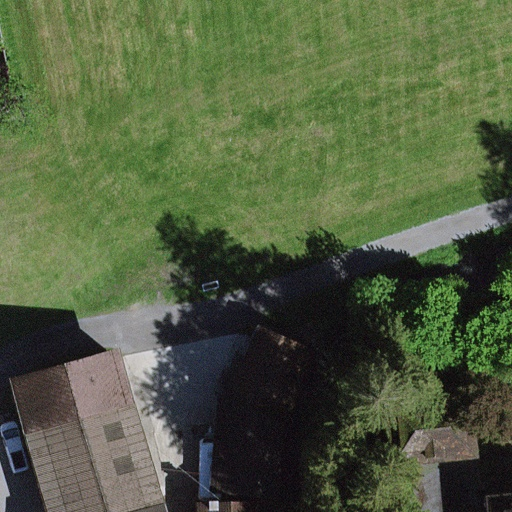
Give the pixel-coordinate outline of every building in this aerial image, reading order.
[(234,407),(227,493),(275,498),(281,425),(313,354),(267,333),(234,407)] [(112,356),(21,381),(58,511),(136,511),(155,507),(112,356)] [(389,405),(394,451),(474,443),(469,397),(389,405)] [(474,443),(394,451),(395,466),(476,458),(474,443)] [(511,481),(488,484),(490,502),(511,499),(511,481)] [(511,511),(511,499),(490,502),(490,511),(511,511)]
